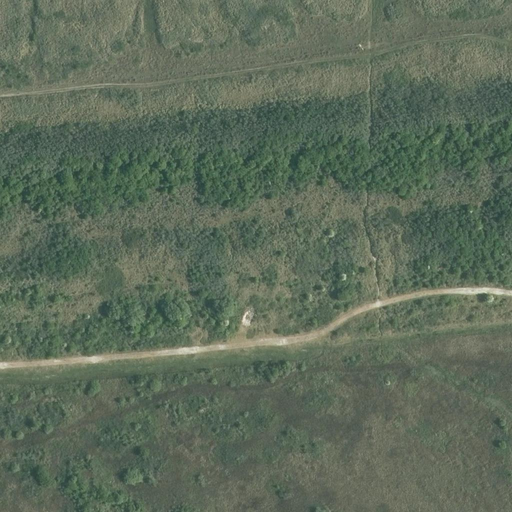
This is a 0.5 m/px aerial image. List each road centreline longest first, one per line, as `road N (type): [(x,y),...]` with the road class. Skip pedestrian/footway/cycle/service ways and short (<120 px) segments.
road 1 (track): [(0,363),(318,334),(378,299),(438,287),(511,293)]
road 2 (track): [(511,38),(477,35),(0,94)]
